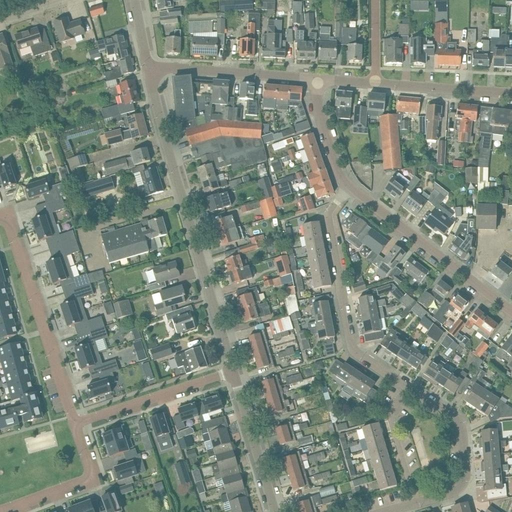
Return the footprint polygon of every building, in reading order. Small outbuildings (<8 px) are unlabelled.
[(157,0),(158,10),(168,9),(173,8),(173,2),(186,0),(185,0),(157,0)] [(234,0),(221,1),(221,12),(235,11),(253,10),(253,0),(234,1),(234,0)] [(274,0),(261,0),(261,10),(267,10),(267,3),(275,3),(274,0)] [(301,15),(302,3),(293,2),(292,14),(293,14),(293,23),(300,23),(300,15),(301,15)] [(104,13),(102,6),(89,10),(91,17),(104,13)] [(275,21),(274,58),(285,59),(285,49),(285,46),(285,42),(281,41),(281,35),(282,21),(279,21),(279,12),(289,12),(290,6),(288,6),(277,6),(275,6),(275,21)] [(169,11),(170,17),(177,16),(181,16),(181,9),(169,11)] [(434,44),(446,44),(448,44),(448,37),(448,24),(442,24),(442,9),(434,9),(434,28),(434,42),(434,44)] [(498,9),(497,19),(506,20),(507,9),(498,9)] [(217,14),(189,16),(189,23),(213,21),(217,21),(217,14)] [(240,42),(238,42),(238,47),(240,48),(240,57),(254,57),(254,47),(255,31),(259,31),(260,14),(248,14),(248,30),(241,30),(240,42)] [(313,14),(305,14),(306,29),(314,28),(313,14)] [(170,17),(160,18),(161,25),(178,23),(177,16),(170,17)] [(54,23),(60,42),(74,38),(74,36),(84,33),(80,21),(69,24),(67,18),(54,23)] [(262,58),(274,58),(275,21),(268,20),(268,35),(263,35),(262,58)] [(343,24),(342,38),(342,46),(348,46),(348,61),(361,62),(361,52),(362,46),(356,46),(356,38),(357,30),(346,29),(346,23),(341,23),(341,24),(343,24)] [(21,55),(32,52),(33,56),(51,51),(47,37),(40,40),(37,29),(15,36),(19,49),(21,55)] [(468,43),(475,43),(476,30),(468,30),(468,43)] [(175,38),(167,38),(166,54),(180,55),(181,31),(175,31),(175,38)] [(296,59),(306,60),(306,43),(304,42),(304,32),(296,31),(295,43),(297,43),(296,59)] [(306,43),(306,60),(315,60),(316,33),(310,33),(310,43),(306,43)] [(335,42),(336,37),(330,37),(330,35),(320,34),(319,60),(326,61),(327,58),(336,59),(336,49),(336,42),(335,42)] [(0,35),(0,68),(0,69),(12,65),(2,35),(0,35)] [(117,61),(130,58),(125,35),(97,42),(98,49),(99,49),(100,54),(106,52),(105,50),(107,49),(109,56),(116,54),(117,61)] [(494,67),(505,68),(506,36),(506,35),(503,35),(502,35),(501,36),(500,36),(500,37),(499,39),(491,38),(490,53),(494,53),(494,67)] [(408,44),(408,37),(398,37),(398,40),(384,40),(384,53),(386,53),(386,64),(402,64),(402,44),(408,44)] [(450,43),(450,37),(448,37),(448,44),(446,44),(446,50),(439,50),(438,65),(460,66),(461,50),(456,50),(456,43),(450,43)] [(193,38),(193,45),(193,55),(202,55),(202,54),(216,54),(216,56),(217,56),(217,46),(217,39),(193,38)] [(426,56),(434,56),(434,44),(434,42),(426,42),(426,40),(410,40),(410,64),(426,64),(426,56)] [(489,53),(489,41),(480,41),(480,43),(482,43),(482,51),(480,51),(480,50),(473,50),(473,56),(472,66),(489,67),(489,57),(489,53)] [(99,54),(100,54),(99,49),(98,49),(88,52),(91,60),(100,57),(99,54)] [(104,74),(106,81),(106,82),(116,79),(122,78),(121,76),(134,73),(132,66),(134,65),(133,59),(131,60),(130,58),(117,61),(118,67),(114,68),(115,71),(104,74)] [(25,76),(27,85),(33,84),(30,74),(25,76)] [(177,122),(180,132),(186,130),(186,131),(211,123),(212,104),(213,92),(192,95),(190,77),(173,79),(177,122)] [(118,86),(116,79),(106,82),(106,81),(104,81),(106,88),(118,86)] [(121,105),(118,105),(121,115),(135,111),(133,104),(139,102),(133,81),(124,83),(118,85),(121,96),(119,96),(121,105)] [(214,81),(213,92),(212,104),(227,105),(227,96),(228,96),(229,83),(214,81)] [(246,115),(257,116),(257,108),(256,101),(253,101),(254,85),(241,84),(240,99),(245,100),(245,103),(247,103),(246,115)] [(275,105),(288,106),(290,88),(264,86),(263,98),(276,100),(275,105)] [(301,117),(306,115),(301,102),(302,89),(290,88),(288,106),(297,107),(301,117)] [(337,119),(343,119),(350,120),(352,93),(336,92),(335,110),(337,119)] [(384,112),(385,96),(369,94),(367,111),(368,116),(378,117),(378,112),(384,112)] [(397,107),(397,115),(397,126),(400,126),(399,134),(409,134),(409,121),(401,121),(402,116),(403,116),(404,113),(419,114),(419,109),(420,99),(398,97),(397,107)] [(101,110),(104,120),(121,116),(118,105),(101,110)] [(450,113),(448,130),(456,130),(456,126),(459,127),(458,142),(459,143),(464,143),(464,139),(468,106),(458,105),(457,114),(450,113)] [(478,107),(468,106),(464,139),(464,143),(472,144),(473,137),(470,137),(472,121),(476,122),(478,107)] [(353,127),(365,128),(367,108),(355,107),(353,127)] [(427,107),(426,117),(426,120),(428,120),(427,141),(436,141),(438,122),(440,122),(441,108),(427,107)] [(231,122),(233,109),(224,108),(222,122),(231,122)] [(477,195),(501,197),(501,191),(502,189),(508,190),(510,177),(502,176),(501,184),(488,183),(488,169),(493,135),(502,136),(502,130),(511,131),(511,110),(493,108),(492,109),(480,108),(477,195)] [(231,122),(241,123),(242,110),(233,109),(231,122)] [(105,134),(106,136),(108,146),(123,142),(123,141),(133,139),(148,135),(142,115),(128,119),(130,130),(121,133),(120,130),(105,134)] [(397,126),(397,115),(380,116),(384,171),(401,170),(397,126)] [(121,116),(104,120),(105,126),(122,121),(121,116)] [(294,126),(297,133),(310,128),(307,120),(294,126)] [(194,157),(195,159),(211,155),(213,162),(224,159),(226,167),(231,165),(233,171),(267,160),(263,145),(261,139),(262,125),(245,123),(241,123),(231,122),(222,122),(217,121),(212,122),(212,123),(211,123),(186,131),(186,130),(180,132),(181,132),(186,131),(190,146),(191,145),(192,149),(191,149),(193,157),(194,157)] [(293,128),(273,135),(275,141),(295,134),(293,128)] [(304,150),(317,146),(312,134),(300,138),(304,150)] [(272,145),(275,152),(285,148),(285,146),(294,143),(292,138),(272,145)] [(446,142),(438,141),(437,166),(444,166),(446,142)] [(309,162),(321,158),(317,146),(304,150),(309,162)] [(104,166),(107,175),(126,170),(135,167),(135,166),(150,161),(146,149),(131,153),(132,157),(125,159),(103,165),(104,166)] [(84,155),(67,161),(71,170),(80,167),(87,165),(84,155)] [(197,169),(201,181),(215,177),(213,171),(226,167),(224,159),(213,162),(211,155),(195,159),(195,160),(201,158),(204,167),(197,169)] [(313,174),(325,170),(321,158),(309,162),(313,174)] [(0,160),(0,176),(4,189),(16,185),(13,174),(15,174),(12,166),(10,167),(10,165),(2,167),(0,160)] [(271,165),(274,172),(274,174),(281,172),(281,170),(283,169),(280,161),(271,165)] [(139,193),(143,192),(145,197),(153,195),(163,192),(156,168),(145,171),(143,165),(136,167),(136,169),(131,170),(133,175),(134,175),(139,193)] [(80,167),(71,170),(76,186),(85,183),(80,167)] [(477,169),(466,169),(465,178),(477,177),(477,169)] [(313,187),(329,182),(325,170),(313,174),(307,176),(310,188),(313,187)] [(420,181),(414,176),(407,186),(413,190),(420,181)] [(111,177),(80,187),(83,199),(114,189),(111,177)] [(215,177),(201,181),(205,193),(219,189),(228,186),(226,180),(217,183),(215,177)] [(394,178),(390,183),(384,191),(390,197),(391,195),(398,200),(407,188),(394,178)] [(46,203),(59,199),(55,185),(48,188),(45,180),(43,181),(43,179),(35,182),(36,183),(25,187),(29,199),(43,195),(46,203)] [(243,186),(245,185),(244,182),(241,183),(240,179),(229,183),(231,189),(243,186)] [(329,182),(313,187),(317,199),(333,194),(329,182)] [(287,183),(271,188),(274,200),(291,195),(287,183)] [(413,193),(409,198),(403,206),(409,211),(411,210),(417,214),(423,206),(426,203),(425,202),(427,200),(432,205),(441,193),(440,192),(440,184),(435,184),(434,191),(430,197),(424,192),(420,198),(413,193)] [(501,191),(501,197),(500,204),(508,205),(509,191),(501,191)] [(210,212),(231,207),(227,193),(206,199),(210,212)] [(444,195),(441,193),(432,205),(431,205),(436,209),(445,199),(442,197),(444,195)] [(299,200),(302,211),(295,213),(296,216),(303,213),(314,209),(310,196),(299,200)] [(239,201),(241,207),(249,205),(254,204),(252,197),(239,201)] [(62,198),(59,199),(46,203),(35,207),(38,218),(32,220),(35,231),(56,224),(52,213),(65,209),(62,198)] [(241,208),(242,214),(251,211),(261,208),(264,220),(277,216),(272,198),(249,205),(241,207),(241,208)] [(477,206),(476,226),(476,230),(495,230),(496,206),(477,206)] [(455,208),(455,209),(455,221),(464,221),(463,208),(455,208)] [(435,210),(431,215),(425,223),(431,228),(432,227),(444,236),(453,224),(435,210)] [(364,244),(366,246),(379,255),(388,242),(367,226),(367,225),(358,218),(352,214),(347,220),(353,224),(348,232),(351,234),(347,241),(358,249),(360,249),(364,244)] [(213,222),(217,234),(235,229),(231,217),(223,219),(213,222)] [(101,236),(109,262),(136,254),(136,257),(151,253),(151,251),(157,249),(154,239),(167,235),(162,219),(148,223),(147,220),(141,222),(142,225),(101,236)] [(465,241),(456,254),(463,260),(466,260),(469,256),(468,253),(473,247),(472,246),(474,235),(475,230),(473,230),(473,220),(468,220),(468,225),(466,225),(467,233),(465,241)] [(302,226),(304,236),(321,233),(319,222),(302,226)] [(46,240),(49,250),(76,241),(73,231),(59,235),(56,224),(35,231),(39,242),(46,240)] [(448,249),(456,254),(465,241),(467,233),(466,225),(460,224),(454,236),(456,238),(448,249)] [(241,228),(217,234),(221,247),(240,241),(244,239),(241,228)] [(304,236),(306,247),(323,244),(321,233),(304,236)] [(250,239),(252,245),(260,243),(258,237),(250,239)] [(76,241),(49,250),(53,261),(46,263),(47,265),(45,265),(48,273),(49,272),(50,274),(70,267),(66,256),(79,251),(76,241)] [(252,245),(237,249),(237,250),(237,252),(240,251),(241,255),(241,256),(255,251),(255,250),(262,248),(260,243),(252,245)] [(306,247),(308,258),(325,254),(323,244),(306,247)] [(395,246),(389,254),(378,268),(387,276),(392,269),(393,270),(405,254),(395,246)] [(226,260),(225,260),(229,273),(247,267),(246,264),(245,260),(241,262),(239,257),(240,256),(241,255),(240,251),(237,252),(231,253),(233,258),(226,260)] [(308,258),(310,268),(327,265),(325,254),(308,258)] [(285,266),(277,268),(280,277),(291,274),(288,265),(290,265),(287,256),(282,257),(285,266)] [(410,258),(404,266),(403,267),(410,272),(408,274),(413,277),(410,281),(417,287),(421,283),(423,285),(428,278),(426,277),(429,272),(410,258)] [(500,262),(497,266),(491,274),(503,283),(511,272),(511,266),(509,264),(506,267),(500,262)] [(175,263),(166,266),(153,269),(157,283),(148,286),(150,292),(163,288),(162,282),(179,277),(175,263)] [(310,268),(312,279),(329,276),(327,265),(310,268)] [(74,278),(70,267),(50,274),(53,285),(60,282),(63,293),(90,284),(87,274),(74,278)] [(247,267),(229,273),(233,285),(247,281),(253,279),(249,267),(247,267)] [(396,267),(388,276),(399,285),(403,280),(398,276),(401,271),(396,267)] [(90,283),(104,279),(102,271),(88,275),(90,283)] [(264,283),(265,288),(273,286),(274,288),(293,282),(291,275),(286,276),(276,279),(264,283)] [(329,276),(312,279),(314,290),(331,286),(329,276)] [(423,296),(418,302),(427,309),(435,300),(440,304),(443,300),(444,300),(452,290),(440,281),(430,295),(426,292),(423,296)] [(352,286),(354,293),(366,290),(363,282),(352,286)] [(94,295),(90,284),(63,293),(67,304),(60,306),(64,317),(84,310),(81,299),(94,295)] [(391,285),(390,285),(376,289),(378,295),(397,289),(392,284),(391,285)] [(158,317),(165,315),(172,312),(171,306),(185,302),(184,297),(185,296),(182,287),(159,293),(162,303),(154,306),(158,317)] [(237,298),(241,311),(259,305),(259,302),(261,302),(256,287),(249,290),(250,294),(237,298)] [(288,316),(291,315),(295,314),(299,312),(299,313),(300,312),(295,294),(288,297),(283,298),(288,316)] [(463,311),(469,303),(457,295),(450,304),(446,301),(433,318),(443,325),(446,321),(442,318),(448,310),(452,313),(455,309),(461,314),(463,311)] [(0,311),(10,309),(6,296),(0,297),(0,311)] [(312,317),(315,317),(330,314),(329,307),(332,306),(331,301),(323,302),(322,296),(308,299),(310,307),(313,306),(313,310),(310,310),(312,317)] [(357,307),(358,311),(386,306),(385,300),(375,302),(374,296),(358,299),(360,306),(357,307)] [(403,311),(406,315),(411,310),(417,304),(414,301),(408,296),(407,298),(412,302),(403,311)] [(124,302),(114,305),(118,319),(129,316),(124,302)] [(259,305),(241,311),(244,323),(254,320),(258,319),(257,317),(264,314),(263,309),(268,308),(267,303),(259,305)] [(417,304),(411,310),(416,315),(422,308),(417,304)] [(362,316),(363,323),(384,319),(382,307),(386,306),(358,311),(359,316),(362,316)] [(165,315),(168,322),(172,320),(177,334),(195,328),(190,313),(185,315),(183,309),(188,307),(172,312),(165,315)] [(0,324),(13,321),(10,309),(0,311),(0,324)] [(88,321),(84,310),(64,317),(67,328),(74,325),(78,336),(105,327),(101,317),(88,321)] [(473,324),(479,328),(487,318),(477,310),(465,325),(470,329),(473,324)] [(291,315),(293,321),(297,320),(301,319),(299,313),(299,312),(295,314),(291,315)] [(427,313),(426,314),(433,321),(435,320),(427,313)] [(308,330),(335,325),(334,320),(331,321),(330,314),(315,317),(316,323),(307,324),(308,330)] [(289,317),(270,323),(273,332),(271,332),(274,340),(281,338),(279,330),(287,328),(288,331),(293,329),(289,317)] [(419,323),(428,331),(430,328),(433,324),(428,320),(425,317),(421,320),(419,323)] [(487,340),(490,337),(498,326),(487,318),(479,328),(479,329),(476,332),(487,340)] [(384,319),(363,323),(364,329),(361,330),(362,335),(364,335),(365,342),(382,339),(384,337),(383,331),(381,331),(378,320),(384,319)] [(449,333),(456,339),(459,335),(457,333),(464,324),(459,320),(449,333)] [(17,334),(13,321),(0,324),(0,339),(3,339),(3,338),(17,334)] [(428,331),(428,332),(426,335),(430,338),(434,331),(441,337),(444,334),(433,324),(430,328),(428,331)] [(259,334),(249,337),(253,353),(269,349),(268,343),(272,342),(269,333),(265,334),(264,330),(265,330),(263,325),(256,327),(258,332),(259,334)] [(336,330),(335,325),(308,330),(310,330),(310,333),(313,335),(318,334),(319,341),(323,340),(326,356),(335,354),(333,344),(335,344),(334,338),(333,330),(336,330)] [(105,327),(78,336),(77,336),(81,347),(74,349),(78,360),(98,353),(95,342),(108,338),(105,327)] [(287,328),(279,330),(281,338),(289,336),(288,331),(287,328)] [(138,329),(131,331),(134,341),(141,339),(138,329)] [(391,353),(397,357),(405,344),(408,340),(402,336),(392,330),(387,335),(380,345),(387,349),(385,353),(389,356),(391,353)] [(300,335),(301,338),(302,342),(304,351),(310,349),(308,342),(307,342),(305,337),(303,331),(300,332),(296,333),(297,336),(300,335)] [(447,350),(447,349),(452,353),(455,349),(458,346),(447,336),(440,344),(447,350)] [(511,337),(511,336),(505,344),(495,356),(501,361),(506,353),(511,357),(511,356),(511,337)] [(139,361),(146,359),(141,342),(134,344),(139,361)] [(401,363),(405,366),(415,350),(418,346),(414,342),(410,347),(405,344),(397,357),(403,361),(401,363)] [(483,342),(474,354),(479,358),(488,346),(483,342)] [(0,356),(2,362),(23,356),(19,343),(5,347),(5,346),(0,347),(0,356)] [(163,346),(150,351),(153,360),(166,356),(163,346)] [(175,356),(174,356),(175,360),(178,368),(184,366),(186,374),(207,368),(200,347),(175,356)] [(293,348),(285,350),(285,352),(287,357),(294,354),(293,348)] [(269,349),(253,353),(258,370),(268,367),(269,369),(274,368),(269,349)] [(415,350),(405,366),(409,369),(411,366),(417,370),(421,365),(423,366),(428,358),(415,350)] [(102,364),(98,353),(78,360),(78,361),(77,362),(80,369),(81,369),(81,371),(88,368),(92,380),(99,377),(112,373),(119,371),(115,360),(102,364)] [(26,369),(23,356),(2,362),(5,375),(26,369)] [(483,362),(478,358),(472,365),(478,370),(478,369),(480,366),(480,365),(483,362)] [(336,377),(346,384),(357,368),(352,365),(351,368),(345,364),(344,365),(336,360),(329,372),(336,377)] [(422,377),(432,384),(443,368),(445,364),(441,362),(438,365),(432,361),(422,377)] [(343,389),(352,396),(365,377),(359,373),(361,371),(357,368),(346,384),(343,389)] [(438,384),(444,388),(452,375),(443,368),(432,384),(436,386),(438,384)] [(30,382),(26,369),(5,375),(9,388),(30,382)] [(151,369),(144,371),(147,381),(154,379),(151,369)] [(476,409),(487,392),(481,388),(485,382),(481,379),(485,373),(478,369),(478,370),(470,381),(470,382),(475,385),(464,401),(471,406),(476,409)] [(462,394),(470,382),(470,381),(465,378),(467,375),(462,372),(458,378),(452,375),(444,388),(450,392),(448,394),(453,397),(457,390),(462,394)] [(116,383),(112,373),(99,377),(101,382),(87,387),(89,392),(87,392),(90,400),(111,393),(109,385),(116,383)] [(299,375),(293,377),(295,383),(302,381),(300,374),(299,375)] [(507,380),(499,374),(497,377),(504,382),(507,380)] [(267,399),(282,394),(283,394),(281,386),(280,386),(277,375),(271,377),(272,380),(262,383),(267,399)] [(295,383),(293,377),(285,379),(287,386),(295,383)] [(359,399),(360,400),(368,405),(377,392),(372,389),(377,381),(372,378),(371,381),(365,377),(352,396),(358,400),(359,399)] [(33,394),(30,382),(9,388),(12,400),(15,399),(20,398),(33,394)] [(499,407),(500,419),(511,417),(511,409),(511,408),(498,400),(499,400),(487,392),(476,409),(488,417),(495,405),(499,407)] [(41,414),(35,394),(33,394),(20,398),(22,403),(23,407),(10,410),(11,411),(0,413),(0,429),(6,428),(5,424),(10,423),(11,427),(19,425),(19,422),(24,421),(25,423),(37,420),(36,419),(35,416),(40,414),(41,414)] [(282,394),(267,399),(271,415),(281,412),(282,414),(288,413),(286,407),(290,406),(288,400),(284,401),(282,394)] [(202,402),(195,405),(199,416),(200,422),(204,421),(203,415),(223,408),(219,396),(202,402)] [(179,415),(173,417),(177,430),(185,428),(183,421),(199,416),(195,405),(194,404),(185,407),(184,406),(178,408),(179,409),(178,410),(179,415)] [(334,412),(332,405),(328,407),(329,413),(332,424),(335,423),(337,420),(335,411),(334,412)] [(162,415),(150,419),(158,443),(171,439),(162,415)] [(215,427),(213,420),(201,424),(203,431),(201,431),(205,443),(209,442),(221,438),(228,435),(226,428),(228,426),(227,423),(215,427)] [(144,421),(138,423),(141,434),(147,432),(144,421)] [(276,429),(278,437),(294,433),(290,422),(285,424),(286,426),(276,429)] [(346,423),(341,425),(340,424),(336,426),(338,432),(348,429),(346,423)] [(365,439),(381,434),(378,424),(362,428),(365,439)] [(479,439),(479,444),(498,442),(496,424),(493,425),(489,426),(490,430),(481,431),(482,439),(479,439)] [(106,446),(125,440),(121,429),(120,429),(119,428),(112,430),(113,431),(102,435),(106,446)] [(294,433),(278,437),(280,446),(296,441),(294,433)] [(368,449),(384,444),(381,434),(365,439),(368,449)] [(209,442),(205,443),(208,454),(229,447),(234,446),(233,444),(231,443),(228,435),(221,438),(209,442)] [(297,440),(299,447),(313,443),(312,436),(297,440)] [(178,439),(177,439),(181,451),(186,449),(182,437),(178,439)] [(125,459),(137,455),(135,449),(129,451),(125,440),(106,446),(110,458),(123,453),(125,459)] [(483,448),(483,455),(502,454),(502,448),(506,447),(506,442),(498,442),(479,444),(480,449),(483,448)] [(371,460),(388,455),(384,444),(368,449),(371,460)] [(218,464),(235,458),(233,451),(235,449),(234,446),(229,447),(208,454),(209,458),(215,456),(218,464)] [(195,450),(186,452),(189,460),(195,458),(197,458),(195,450)] [(294,456),(284,459),(289,475),(305,470),(304,469),(310,468),(307,461),(302,462),(299,451),(294,453),(294,456)] [(323,452),(316,455),(318,462),(325,459),(323,452)] [(481,463),(481,468),(500,466),(499,454),(502,454),(483,455),(484,462),(481,463)] [(115,471),(113,471),(116,480),(118,479),(118,481),(138,475),(134,463),(139,461),(137,455),(125,459),(127,465),(114,469),(115,471)] [(308,457),(310,464),(318,462),(316,455),(308,457)] [(346,460),(348,466),(352,465),(357,464),(355,460),(351,461),(351,459),(350,459),(349,455),(345,456),(346,460)] [(369,472),(374,470),(391,465),(388,455),(371,460),(366,461),(369,472)] [(212,474),(214,477),(240,469),(240,467),(238,466),(235,458),(218,464),(216,464),(218,472),(212,474)] [(374,470),(377,481),(394,476),(391,465),(374,470)] [(485,472),(485,479),(501,478),(500,472),(508,472),(508,466),(500,466),(481,468),(482,473),(485,472)] [(221,479),(223,487),(242,481),(240,474),(241,472),(240,469),(214,477),(215,481),(221,479)] [(305,470),(289,475),(294,491),(304,488),(304,490),(310,489),(305,470)] [(394,476),(377,481),(380,491),(397,486),(394,476)] [(349,482),(351,488),(358,486),(368,483),(371,482),(369,477),(366,478),(366,477),(352,481),(349,482)] [(501,478),(485,479),(486,486),(483,486),(483,492),(487,491),(488,499),(506,498),(505,485),(502,485),(501,478)] [(220,496),(221,500),(247,492),(247,490),(244,489),(242,481),(223,487),(226,494),(220,496)] [(162,483),(154,485),(157,495),(165,492),(162,483)] [(132,484),(122,488),(124,495),(134,491),(132,484)] [(333,486),(319,490),(321,498),(335,493),(333,486)] [(228,502),(231,510),(249,504),(247,497),(248,495),(247,492),(221,500),(222,504),(228,502)] [(106,510),(101,511),(121,511),(122,511),(120,508),(122,507),(119,498),(117,499),(115,493),(102,498),(106,510)] [(297,504),(299,511),(300,511),(315,508),(315,507),(322,505),(319,495),(312,497),(297,501),(298,504),(297,504)] [(90,502),(79,506),(81,511),(100,511),(97,501),(91,503),(90,502)]
